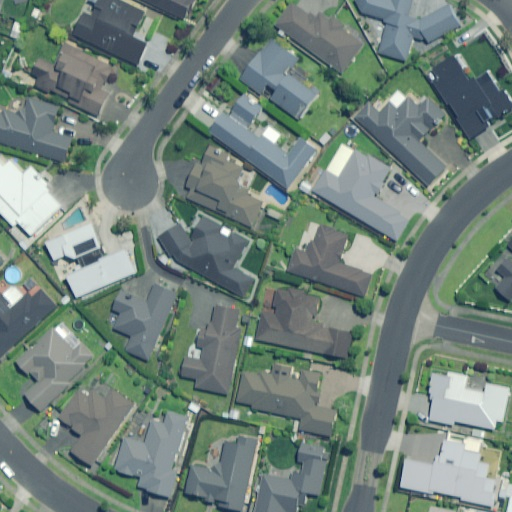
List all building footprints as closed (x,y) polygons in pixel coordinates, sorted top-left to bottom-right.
[(145,12),(121,0),(99,0),(92,16),(84,13),(74,35),(139,66),(149,45),(133,38),(145,12)] [(142,0),(185,20),(194,0),(142,0)] [(423,19),(409,14),(412,0),(359,0),(356,12),(387,22),(377,54),(406,62),(413,38),(428,43),(458,22),(446,3),(423,19)] [(320,11),(314,20),(292,4),(276,26),(342,74),(364,43),(320,11)] [(299,58),(272,38),(240,81),(261,95),(268,85),(277,92),(271,100),(300,121),(318,96),(288,74),(299,58)] [(33,89),(55,99),(59,101),(79,110),(97,118),(108,94),(101,91),(113,67),(64,45),(54,67),(36,58),(29,74),(38,78),(36,82),(33,89)] [(471,82),(455,57),(434,70),(441,80),(434,85),(470,140),(489,128),(487,125),(511,108),(511,103),(503,90),(500,92),(487,72),(471,82)] [(288,156),(276,146),(283,136),(267,124),(259,134),(257,137),(246,129),(263,106),(242,91),(222,116),(202,102),(188,121),(207,135),(209,133),(288,190),(317,150),(301,139),(288,156)] [(59,108),(25,98),(20,117),(0,111),(0,144),(65,162),(72,137),(52,131),(59,108)] [(445,116),(426,98),(418,107),(408,98),(397,110),(389,102),(379,113),(369,104),(356,118),(431,190),(449,171),(420,142),(445,116)] [(367,158),(342,144),(313,192),(396,242),(414,211),(385,194),(382,192),(386,186),(381,183),(390,169),(368,156),(367,158)] [(185,186),(193,189),(187,202),(252,227),(262,201),(238,191),(247,168),(228,160),(230,155),(209,147),(202,164),(195,161),(185,186)] [(24,173),(11,160),(8,164),(1,157),(0,157),(0,213),(13,227),(18,222),(31,236),(62,207),(38,182),(43,178),(31,166),(24,173)] [(221,227),(203,217),(195,232),(190,241),(178,225),(156,240),(161,247),(170,259),(243,301),(254,281),(233,269),(248,243),(231,233),(227,239),(217,233),(221,227)] [(102,248),(91,223),(45,244),(53,261),(68,255),(71,262),(102,248)] [(320,226),(315,243),(310,241),(306,253),(295,249),(288,271),(364,298),(372,275),(339,264),(349,235),(320,226)] [(134,249),(131,234),(120,236),(123,251),(134,249)] [(511,239),(507,245),(511,249),(511,259),(509,257),(497,271),(505,278),(495,289),(511,302),(511,300),(511,239)] [(134,274),(125,252),(66,276),(75,298),(134,274)] [(0,357),(55,307),(35,286),(24,296),(13,285),(3,295),(0,291),(0,357)] [(176,295),(154,285),(149,297),(137,292),(122,286),(112,310),(121,314),(114,329),(131,337),(125,352),(148,361),(176,295)] [(320,297),(268,286),(263,312),(257,341),(347,360),(353,334),(323,328),(324,326),(315,324),(320,297)] [(239,311),(215,306),(211,324),(201,322),(196,347),(203,349),(201,359),(185,356),(181,377),(196,380),(195,388),(227,395),(241,329),(235,328),(239,311)] [(74,349),(53,328),(17,363),(28,375),(30,373),(39,382),(25,395),(41,412),(70,384),(68,382),(93,357),(80,344),(74,349)] [(275,375),(259,371),(259,375),(243,371),(236,403),(251,406),(250,410),(301,422),(299,430),(331,437),(337,411),(314,406),(321,375),(302,371),(300,381),(289,379),(291,369),(276,366),(275,375)] [(484,441),(486,429),(494,430),(496,421),(502,422),(509,389),(488,385),(486,394),(464,389),(467,377),(449,373),(448,377),(436,375),(430,400),(434,400),(429,421),(453,426),(454,421),(472,425),(469,437),(484,441)] [(134,405),(111,389),(104,399),(91,391),(87,397),(78,391),(58,419),(82,435),(71,452),(92,467),(134,405)] [(196,416),(201,409),(191,401),(185,408),(196,416)] [(187,419),(167,413),(163,424),(148,419),(140,443),(124,438),(114,471),(141,479),(138,489),(169,498),(177,472),(171,471),(187,419)] [(242,511),(256,442),(238,438),(236,444),(222,441),(215,472),(189,466),(184,494),(206,498),(205,502),(217,504),(216,507),(240,511),(242,511)] [(511,486),(509,485),(510,479),(487,474),(489,466),(494,467),(498,450),(445,438),(441,457),(437,456),(435,466),(405,459),(399,488),(433,495),(433,492),(461,498),(460,501),(497,508),(499,498),(506,499),(506,498),(509,498),(511,486)] [(323,452),(324,448),(301,443),(297,461),(304,462),(301,473),(291,471),(289,481),(263,475),(255,511),(296,511),(301,492),(319,496),(328,453),(323,452)]
